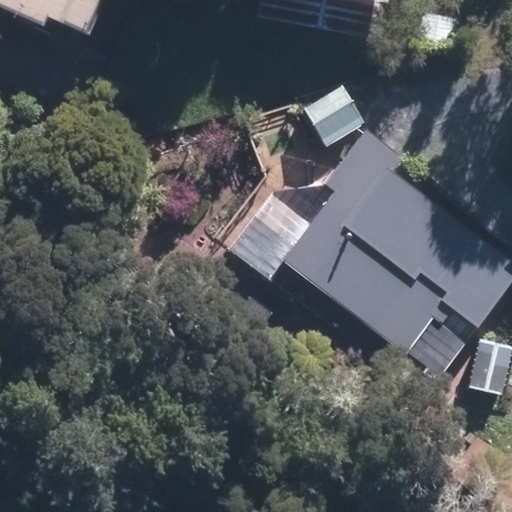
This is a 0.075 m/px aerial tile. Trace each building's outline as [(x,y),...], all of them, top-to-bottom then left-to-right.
[(63,11),(93,25),(105,0),(0,0),(55,28),(63,11)] [(389,0),(265,0),(263,14),(382,37),(389,0)] [(467,5),(416,1),(412,54),(463,58),(467,5)] [(323,146),(368,115),(339,74),(295,104),(323,146)] [(511,274),(511,259),(389,166),(401,152),(362,122),(309,193),(331,210),(295,258),(411,346),(443,303),(473,326),(511,274)] [(511,331),(467,328),(461,394),(511,398),(511,331)]
